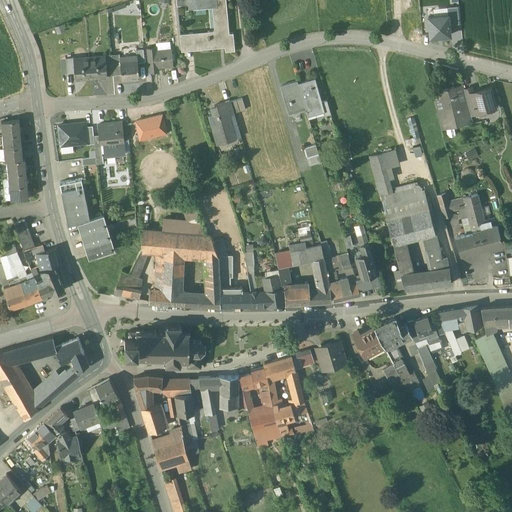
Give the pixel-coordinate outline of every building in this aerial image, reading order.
[(175,0),(165,0),(166,11),(176,10),(175,0)] [(229,33),(226,0),(216,0),(217,6),(214,6),(214,7),(212,7),(214,30),(193,32),(193,36),(192,36),(193,47),(181,48),(181,50),(225,46),(225,51),(235,50),(233,32),(229,33)] [(185,0),(186,10),(212,7),(214,7),(214,6),(217,6),(216,0),(185,0)] [(459,5),(447,7),(448,15),(449,24),(461,23),(459,5)] [(428,17),(430,36),(450,34),(449,24),(448,15),(428,17)] [(193,32),(180,33),(181,48),(193,47),(192,36),(193,36),(193,32)] [(171,49),(157,50),(156,47),(147,48),(149,72),(159,71),(158,66),(173,65),(171,49)] [(145,62),(144,49),(136,49),(137,59),(137,58),(138,63),(145,62)] [(111,54),(105,55),(105,60),(106,60),(107,75),(113,75),(111,54)] [(120,54),(111,54),(113,75),(121,74),(120,60),(121,60),(120,57),(120,54)] [(74,57),(60,58),(61,73),(75,72),(74,62),(74,57)] [(105,60),(97,60),(97,58),(90,59),(91,76),(98,76),(107,76),(107,75),(106,60),(105,60)] [(121,60),(120,60),(121,74),(122,79),(139,78),(138,63),(137,58),(137,59),(121,60)] [(74,62),(75,72),(75,78),(84,77),(91,76),(90,59),(82,60),(82,62),(74,62)] [(322,100),(315,77),(298,82),(306,108),(308,115),(325,110),(322,100)] [(298,82),(297,80),(280,85),(289,113),(306,108),(298,82)] [(454,86),(442,89),(444,98),(443,98),(445,106),(447,117),(448,116),(463,113),(460,101),(458,102),(454,86)] [(472,86),(464,88),(467,100),(470,111),(471,113),(476,112),(476,111),(471,91),(473,91),(472,86)] [(473,91),(471,91),(476,111),(476,112),(479,114),(485,112),(488,108),(495,106),(495,105),(496,103),(494,98),(493,97),(490,86),(473,91)] [(441,99),(439,90),(432,91),(437,108),(445,106),(443,98),(441,99)] [(245,108),(242,97),(236,98),(240,110),(245,108)] [(236,98),(230,100),(234,111),(240,110),(236,98)] [(230,100),(230,99),(224,101),(228,114),(234,112),(234,111),(230,100)] [(331,113),(327,99),(322,100),(325,110),(326,114),(331,113)] [(467,100),(460,101),(463,113),(470,111),(467,100)] [(228,114),(224,101),(214,104),(216,111),(208,114),(217,142),(235,137),(228,114)] [(445,106),(437,108),(440,122),(449,120),(448,116),(447,117),(445,106)] [(162,113),(135,119),(140,138),(167,132),(162,113)] [(19,120),(1,122),(2,135),(20,133),(19,120)] [(58,123),(60,145),(89,141),(87,125),(86,120),(58,123)] [(121,121),(99,123),(100,134),(100,141),(101,141),(104,141),(123,139),(121,121)] [(20,133),(2,135),(3,148),(22,146),(20,133)] [(123,139),(104,141),(105,154),(124,152),(123,139)] [(316,143),(304,147),(307,156),(319,153),(316,143)] [(101,145),(95,146),(96,156),(97,163),(103,162),(101,145)] [(22,146),(3,148),(4,161),(6,161),(6,160),(23,159),(22,146)] [(394,176),(391,166),(399,164),(395,149),(368,156),(379,194),(380,193),(392,190),(388,178),(394,176)] [(319,153),(307,156),(310,164),(321,161),(319,153)] [(96,156),(83,157),(83,164),(97,163),(96,156)] [(23,159),(6,160),(6,161),(8,173),(26,172),(25,158),(23,159)] [(26,172),(8,173),(9,186),(27,184),(26,172)] [(89,217),(82,178),(60,182),(69,224),(77,221),(89,217)] [(27,184),(9,186),(10,199),(28,198),(27,184)] [(396,206),(426,198),(424,188),(415,186),(392,192),(396,206)] [(392,190),(380,193),(384,209),(396,206),(392,192),(392,190)] [(445,192),(437,195),(440,207),(449,204),(448,201),(445,192)] [(477,193),(448,201),(449,204),(451,211),(459,209),(466,234),(473,233),(472,231),(497,224),(495,217),(484,220),(477,193)] [(396,206),(384,209),(386,218),(429,208),(426,198),(396,206)] [(449,204),(440,207),(443,217),(452,215),(451,211),(449,204)] [(429,208),(386,218),(393,243),(405,240),(423,236),(435,233),(429,208)] [(89,217),(77,221),(81,234),(108,225),(104,213),(103,213),(89,217)] [(25,218),(13,223),(15,228),(27,224),(25,218)] [(27,224),(15,228),(17,234),(29,229),(27,224)] [(497,224),(472,231),(473,233),(466,234),(456,237),(461,254),(502,243),(497,224)] [(108,225),(81,234),(85,245),(111,237),(108,225)] [(218,255),(210,234),(140,228),(142,250),(149,251),(157,252),(165,252),(181,253),(206,255),(218,256),(218,255)] [(29,229),(17,234),(19,239),(31,235),(29,229)] [(366,233),(358,235),(361,245),(369,243),(366,233)] [(435,233),(423,236),(426,249),(438,246),(435,233)] [(31,235),(19,239),(21,244),(33,240),(31,235)] [(350,235),(344,237),(347,248),(353,246),(350,235)] [(111,237),(85,245),(89,257),(115,249),(111,237)] [(33,240),(21,244),(24,249),(30,247),(35,246),(33,240)] [(405,240),(393,243),(397,259),(409,257),(405,240)] [(321,244),(306,247),(305,242),(289,245),(290,250),(275,253),(278,266),(287,265),(313,259),(324,257),(322,247),(321,244)] [(369,243),(361,245),(364,254),(358,256),(357,259),(356,259),(361,274),(364,286),(365,285),(365,286),(379,282),(369,243)] [(13,246),(12,246),(5,249),(7,255),(16,252),(14,244),(13,244),(13,245),(13,246)] [(334,270),(329,245),(327,245),(322,247),(324,257),(327,272),(334,270)] [(438,246),(426,249),(431,269),(443,267),(441,258),(438,246)] [(30,247),(24,249),(28,259),(31,259),(35,258),(33,254),(30,247)] [(53,248),(44,251),(46,256),(43,257),(44,261),(39,262),(41,269),(57,265),(58,265),(53,248)] [(140,253),(130,273),(130,274),(140,278),(149,251),(142,250),(140,252),(140,253)] [(46,256),(44,251),(33,254),(35,258),(37,263),(39,262),(44,261),(43,257),(46,256)] [(7,255),(6,255),(8,262),(19,258),(16,252),(7,255)] [(165,252),(157,252),(157,291),(163,291),(165,252)] [(181,253),(165,252),(163,291),(179,292),(181,253)] [(348,253),(336,256),(339,265),(342,264),(343,269),(344,268),(352,266),(348,253)] [(27,275),(19,258),(8,262),(6,255),(1,257),(7,279),(18,275),(20,279),(27,275)] [(218,256),(206,255),(208,294),(220,294),(220,287),(220,277),(218,256)] [(231,277),(233,277),(232,255),(218,255),(218,256),(220,277),(231,277)] [(324,257),(313,259),(320,288),(330,287),(329,282),(327,272),(324,257)] [(409,257),(397,259),(400,270),(404,288),(405,289),(423,287),(422,274),(414,275),(409,257)] [(447,257),(441,258),(443,267),(449,267),(447,257)] [(41,269),(43,274),(35,277),(43,296),(58,291),(64,288),(57,265),(41,269)] [(291,282),(287,265),(278,266),(278,269),(282,285),(284,285),(290,285),(291,282)] [(352,266),(344,268),(348,277),(355,276),(352,266)] [(431,269),(429,269),(430,273),(431,282),(431,286),(451,284),(449,267),(443,267),(431,269)] [(276,274),(263,277),(265,289),(267,297),(268,304),(268,305),(283,303),(280,288),(282,288),(282,285),(278,269),(276,269),(276,274)] [(140,278),(130,274),(130,273),(122,270),(117,286),(123,287),(121,296),(138,299),(142,279),(140,278)] [(334,270),(327,272),(329,282),(338,280),(336,270),(334,270)] [(400,270),(394,271),(398,290),(404,288),(400,270)] [(430,273),(422,274),(423,287),(431,286),(431,282),(430,273)] [(361,274),(355,276),(359,290),(366,287),(365,286),(365,285),(364,286),(361,274)] [(355,276),(348,277),(350,284),(354,296),(360,294),(359,290),(355,276)] [(29,279),(21,282),(27,304),(43,297),(43,296),(35,277),(29,279)] [(231,277),(220,277),(220,287),(230,287),(231,277)] [(338,280),(329,282),(330,287),(334,301),(354,296),(350,284),(348,277),(338,280)] [(21,282),(4,288),(10,309),(27,304),(21,282)] [(290,285),(284,285),(285,304),(311,302),(309,289),(309,284),(290,285)] [(123,287),(117,286),(114,294),(121,296),(123,287)] [(230,287),(220,287),(220,294),(220,306),(242,306),(242,291),(242,287),(230,287)] [(333,301),(330,287),(320,288),(317,288),(319,302),(333,301)] [(317,288),(309,289),(311,302),(319,302),(317,288)] [(265,289),(258,291),(258,294),(259,299),(267,297),(265,289)] [(157,291),(150,290),(149,301),(185,304),(186,292),(179,292),(163,291),(157,291)] [(250,291),(242,291),(242,306),(253,306),(251,296),(250,291)] [(208,294),(186,292),(185,304),(220,306),(220,294),(208,294)] [(258,294),(251,296),(253,306),(260,305),(259,299),(258,294)] [(478,306),(462,308),(463,309),(464,316),(466,315),(466,317),(469,330),(483,327),(478,306)] [(511,306),(481,308),(486,333),(491,331),(492,332),(497,330),(496,324),(508,323),(508,326),(511,325),(511,306)] [(463,309),(455,310),(438,313),(444,329),(451,328),(458,326),(457,319),(466,317),(466,315),(464,316),(463,309)] [(428,316),(414,321),(418,332),(419,336),(426,333),(433,331),(428,316)] [(395,318),(374,327),(384,346),(385,347),(395,343),(412,335),(411,334),(406,323),(400,327),(395,318)] [(418,332),(414,321),(406,323),(411,334),(418,332)] [(188,331),(181,331),(181,329),(183,329),(183,327),(181,327),(181,325),(179,325),(179,327),(168,326),(168,324),(167,324),(167,326),(166,326),(166,327),(164,327),(164,328),(166,328),(166,332),(157,332),(157,330),(155,330),(155,332),(145,332),(145,330),(137,330),(137,332),(129,332),(129,339),(126,339),(126,341),(125,341),(125,350),(125,352),(128,352),(128,354),(130,356),(133,356),(135,354),(136,354),(136,359),(137,359),(137,360),(144,361),(144,359),(154,359),(154,361),(156,361),(156,359),(166,359),(166,363),(164,363),(164,365),(166,365),(166,367),(168,367),(168,365),(178,365),(178,367),(179,367),(179,368),(184,368),(184,367),(187,367),(187,368),(188,368),(188,367),(193,367),(193,368),(194,368),(194,367),(200,368),(201,368),(201,367),(202,367),(202,366),(201,366),(201,361),(202,361),(202,360),(201,360),(201,355),(202,355),(201,354),(204,350),(206,351),(207,350),(205,349),(205,344),(207,344),(206,342),(204,343),(201,339),(201,338),(200,337),(199,339),(195,338),(195,337),(193,337),(193,338),(189,338),(189,333),(190,332),(190,330),(188,331)] [(374,327),(360,335),(358,332),(357,332),(354,334),(353,335),(364,356),(384,346),(374,327)] [(456,341),(452,331),(446,333),(455,356),(461,353),(456,341)] [(486,333),(475,338),(490,374),(506,366),(492,332),(491,331),(486,333)] [(53,337),(4,351),(12,364),(56,352),(58,351),(56,347),(53,337)] [(465,337),(456,341),(461,353),(469,350),(465,337)] [(78,338),(56,347),(58,351),(56,352),(61,363),(72,360),(74,365),(67,372),(72,378),(88,364),(78,338)] [(338,341),(321,346),(322,348),(327,364),(321,366),(322,369),(335,366),(346,363),(340,345),(339,345),(338,341)] [(395,343),(385,347),(393,363),(402,359),(403,358),(395,343)] [(322,348),(315,350),(320,367),(321,366),(327,364),(322,348)] [(310,350),(292,355),(296,368),(314,362),(310,350)] [(4,351),(0,351),(0,377),(25,420),(38,408),(33,400),(12,364),(4,351)] [(419,353),(415,355),(420,368),(427,383),(432,381),(428,373),(424,364),(419,353)] [(292,355),(264,364),(265,367),(268,380),(272,379),(288,374),(295,400),(289,401),(291,406),(282,409),(280,399),(275,401),(272,383),(268,384),(269,390),(273,411),(278,427),(282,436),(283,438),(294,436),(292,430),(288,431),(286,421),(295,419),(295,417),(308,413),(304,402),(292,355)] [(406,366),(402,359),(393,363),(394,365),(401,378),(410,374),(409,373),(406,366)] [(433,360),(424,364),(428,373),(435,369),(437,369),(433,360)] [(394,365),(383,370),(391,386),(402,380),(401,378),(394,365)] [(511,379),(506,366),(490,374),(499,395),(511,389),(511,388),(511,379)] [(265,367),(251,371),(252,374),(255,387),(260,385),(268,383),(268,380),(265,367)] [(441,381),(435,369),(428,373),(432,381),(433,385),(441,381)] [(413,371),(409,373),(410,374),(401,378),(402,380),(407,389),(419,382),(413,371)] [(67,372),(61,377),(66,383),(72,378),(67,372)] [(252,374),(245,376),(247,389),(255,387),(252,374)] [(60,376),(33,400),(38,408),(66,383),(61,377),(60,376)] [(247,389),(245,376),(239,377),(243,390),(247,389)] [(148,377),(134,378),(136,392),(142,409),(150,407),(149,389),(161,390),(161,389),(162,380),(163,378),(148,377)] [(221,377),(211,378),(211,388),(221,388),(221,377)] [(238,377),(221,377),(221,388),(221,401),(238,401),(238,377)] [(199,378),(189,379),(191,389),(200,389),(199,378)] [(211,378),(199,378),(200,389),(201,389),(209,389),(211,388),(211,378)] [(109,379),(87,390),(93,403),(94,403),(96,408),(111,400),(118,396),(109,379)] [(173,380),(162,380),(161,389),(168,397),(192,395),(191,389),(189,379),(173,379),(173,380)] [(268,383),(260,385),(261,392),(269,390),(268,384),(268,383)] [(214,412),(209,389),(201,389),(205,413),(214,412)] [(251,401),(247,389),(243,390),(246,402),(251,401)] [(511,390),(511,389),(499,395),(511,423),(511,390)] [(269,390),(261,392),(263,401),(264,405),(267,412),(273,411),(269,390)] [(193,395),(175,397),(179,416),(187,415),(194,415),(193,395)] [(118,396),(111,400),(113,405),(121,403),(118,396)] [(174,398),(169,399),(172,416),(177,415),(174,398)] [(238,401),(221,401),(221,409),(222,409),(222,412),(238,413),(238,401)] [(86,408),(74,412),(76,417),(80,428),(81,428),(101,420),(96,408),(94,403),(93,403),(85,406),(86,408)] [(121,403),(113,405),(116,412),(123,409),(121,403)] [(150,407),(142,409),(149,432),(164,427),(157,405),(150,407)] [(264,405),(257,407),(259,415),(267,412),(264,405)] [(253,408),(248,410),(250,417),(259,415),(257,407),(253,408)] [(60,408),(45,422),(56,433),(62,428),(60,425),(63,423),(61,420),(67,415),(60,408)] [(123,409),(116,412),(118,419),(118,420),(126,417),(123,409)] [(267,412),(250,417),(254,434),(278,427),(273,411),(267,412)] [(214,412),(205,413),(205,416),(208,416),(211,432),(219,431),(214,412)] [(187,415),(179,416),(181,425),(189,424),(187,415)] [(76,417),(70,420),(75,432),(81,429),(81,428),(80,428),(76,417)] [(126,417),(118,420),(118,419),(112,421),(110,417),(101,420),(102,432),(117,427),(116,426),(128,422),(126,417)] [(55,433),(44,422),(37,429),(48,440),(55,433)] [(128,422),(116,426),(117,427),(119,432),(130,429),(128,422)] [(311,422),(306,423),(307,427),(308,433),(315,432),(311,422)] [(189,424),(181,425),(181,428),(184,440),(184,443),(193,441),(189,424)] [(278,427),(254,434),(256,441),(266,439),(266,441),(282,436),(278,427)] [(307,427),(295,430),(296,435),(308,433),(307,427)] [(62,428),(56,433),(57,434),(57,435),(58,443),(65,442),(63,434),(62,428)] [(181,428),(172,431),(175,442),(183,440),(184,440),(181,428)] [(48,440),(37,429),(26,439),(37,449),(35,451),(42,461),(48,456),(41,446),(48,440)] [(65,442),(58,443),(60,459),(70,457),(70,458),(82,456),(78,440),(77,437),(71,438),(66,434),(63,434),(65,442)] [(266,439),(256,441),(257,444),(258,448),(268,445),(266,441),(266,439)] [(48,440),(41,446),(48,456),(50,454),(48,440)] [(175,442),(154,449),(160,466),(188,457),(187,455),(183,440),(175,442)] [(193,441),(184,443),(187,455),(199,453),(196,440),(193,441)] [(221,469),(226,468),(224,453),(218,454),(221,469)] [(7,474),(0,480),(0,495),(3,499),(7,503),(21,490),(7,474)] [(182,507),(173,479),(165,481),(174,510),(182,507)] [(43,487),(38,490),(39,491),(33,494),(38,500),(51,492),(47,486),(43,488),(43,487)] [(35,511),(42,506),(34,497),(25,506),(30,511),(35,511)]
